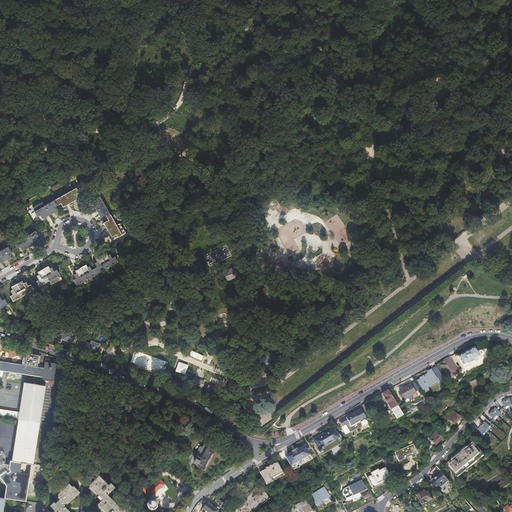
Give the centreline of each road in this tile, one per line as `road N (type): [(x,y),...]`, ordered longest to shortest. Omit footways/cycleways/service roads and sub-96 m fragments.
road 1 (track): [(0,201),(58,140),(156,126),(222,36),(292,31)]
road 2 (track): [(372,154),(127,0)]
road 3 (track): [(279,380),(271,369),(303,272),(291,227),(303,204),(372,154)]
road 4 (residential): [(246,439),(206,405),(0,334)]
road 5 (residential): [(288,440),(471,337),(511,340)]
road 6 (track): [(292,31),(317,47),(358,96),(436,78),(495,99)]
road 7 (track): [(458,267),(274,410)]
road 8 (track): [(30,0),(26,64),(37,106),(64,148),(117,173)]
road 9 (track): [(287,424),(299,407),(375,363),(454,296)]
road 10 (track): [(117,173),(170,167),(291,227)]
road 11 (track): [(408,281),(267,390)]
road 12 (residential): [(385,499),(432,465),(494,395),(511,389)]
road 13 (track): [(372,154),(511,149)]
road 14 (track): [(408,281),(372,154)]
road 15 (track): [(372,154),(481,223)]
